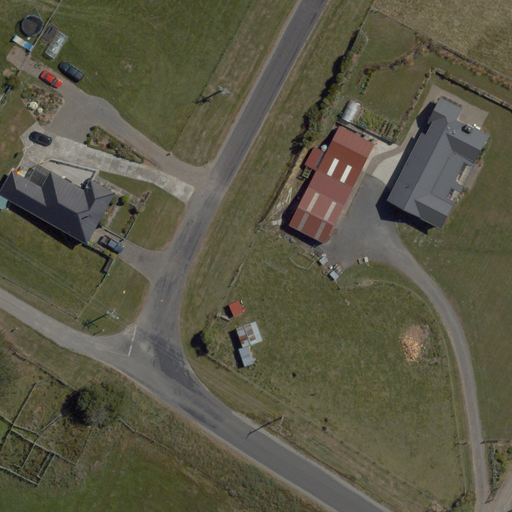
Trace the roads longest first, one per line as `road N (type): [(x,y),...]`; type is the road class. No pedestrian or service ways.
road 1 (residential): [(168,346),(165,320),(179,258),(312,0)]
road 2 (residential): [(168,346),(180,388),(362,511)]
